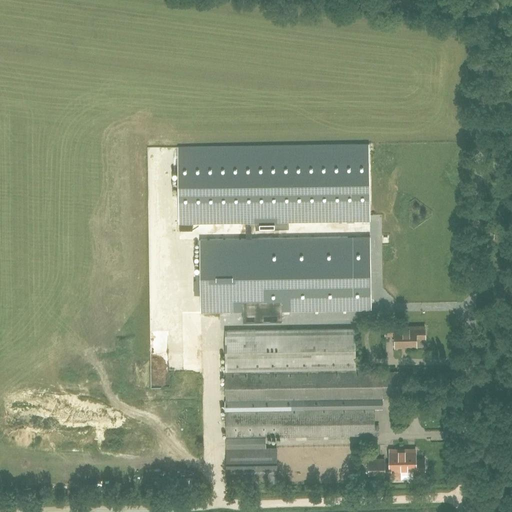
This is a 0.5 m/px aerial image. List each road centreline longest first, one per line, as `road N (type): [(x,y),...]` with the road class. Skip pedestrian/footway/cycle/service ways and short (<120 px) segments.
road 1 (unclassified): [(463,511),(477,140),(494,0)]
road 2 (track): [(0,511),(464,498)]
